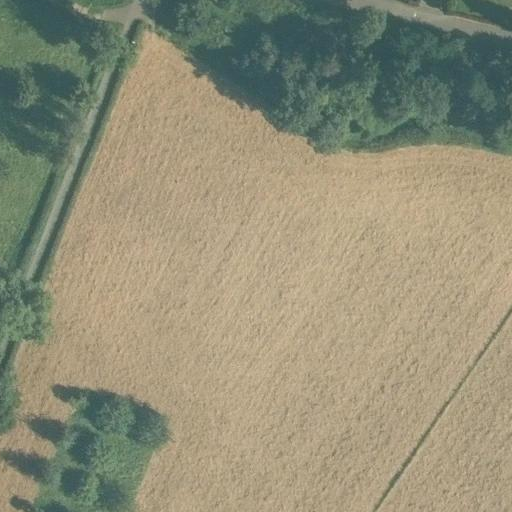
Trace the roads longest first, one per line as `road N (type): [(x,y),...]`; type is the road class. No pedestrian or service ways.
road 1 (unclassified): [(0,362),(141,0)]
road 2 (residential): [(347,0),(511,39)]
